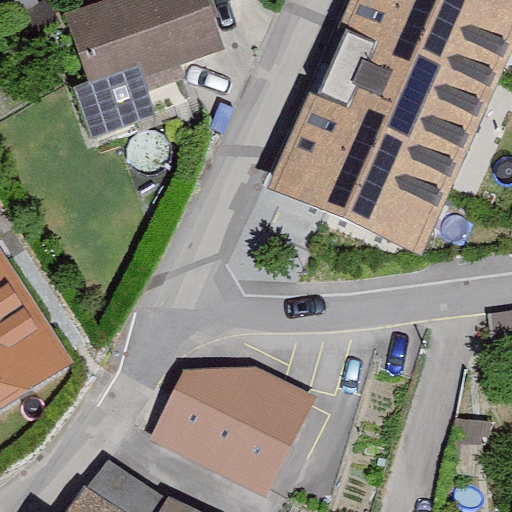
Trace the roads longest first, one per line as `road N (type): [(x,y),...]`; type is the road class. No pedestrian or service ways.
road 1 (residential): [(173,310),(250,317),(367,312),(511,289)]
road 2 (residential): [(298,0),(173,310)]
road 3 (residential): [(173,310),(69,468),(18,511)]
